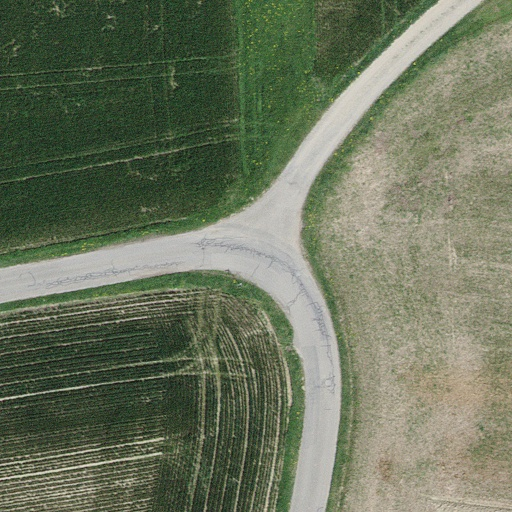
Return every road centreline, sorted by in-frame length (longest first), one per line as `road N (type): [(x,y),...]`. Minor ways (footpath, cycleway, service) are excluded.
road 1 (unclassified): [(0,285),(204,249),(257,256),(287,279),(311,314),(320,351),(307,511)]
road 2 (track): [(467,0),(405,48),(320,140),(257,256)]
